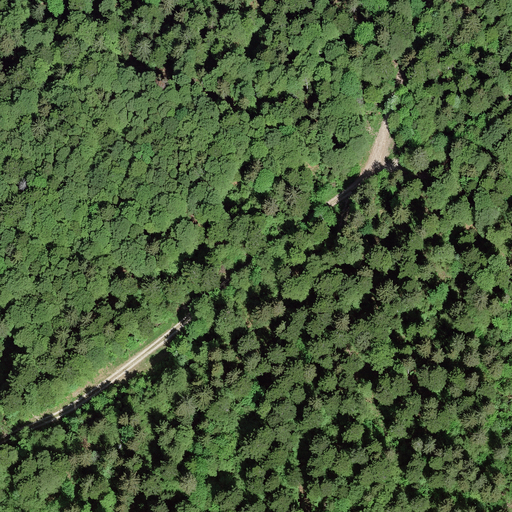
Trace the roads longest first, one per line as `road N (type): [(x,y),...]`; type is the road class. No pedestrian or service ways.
road 1 (track): [(375,160),(335,206),(197,311),(0,441)]
road 2 (track): [(427,0),(375,160)]
road 3 (track): [(375,160),(422,163),(511,134)]
